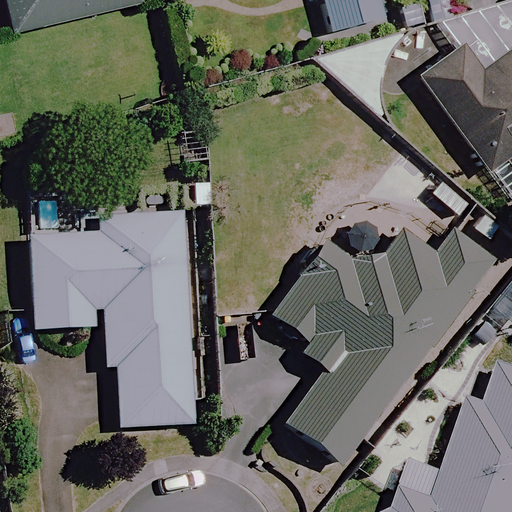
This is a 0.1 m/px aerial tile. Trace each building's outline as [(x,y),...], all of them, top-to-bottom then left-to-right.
[(0,0),(0,37),(136,7),(134,0),(0,0)] [(310,0),(317,35),(371,24),(366,0),(310,0)] [(511,15),(500,0),(480,0),(421,24),(443,54),(404,83),(502,215),(511,207),(511,15)] [(180,427),(171,218),(88,221),(89,237),(13,241),(17,334),(100,330),(105,430),(180,427)] [(269,427),(332,473),(484,263),(436,229),(419,253),(384,228),(355,268),(316,240),(261,317),(291,339),(277,358),(304,378),(269,427)] [(511,511),(511,369),(493,363),(480,403),(465,398),(430,499),(395,487),(386,511),(511,511)]
